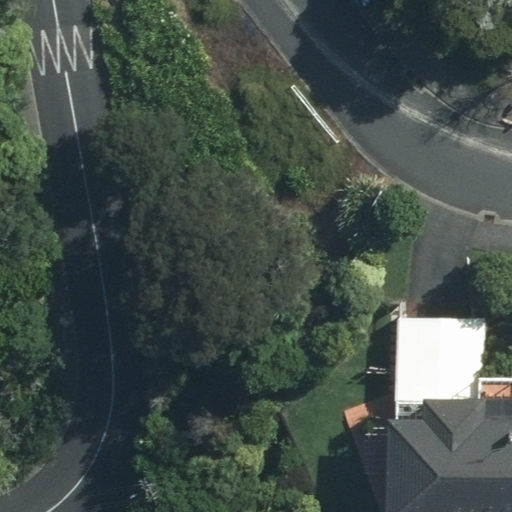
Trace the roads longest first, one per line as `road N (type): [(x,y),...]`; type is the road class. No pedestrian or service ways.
road 1 (residential): [(36,511),(62,494),(105,438),(117,377),(55,0)]
road 2 (residential): [(293,0),(423,137),(464,160),(511,172)]
